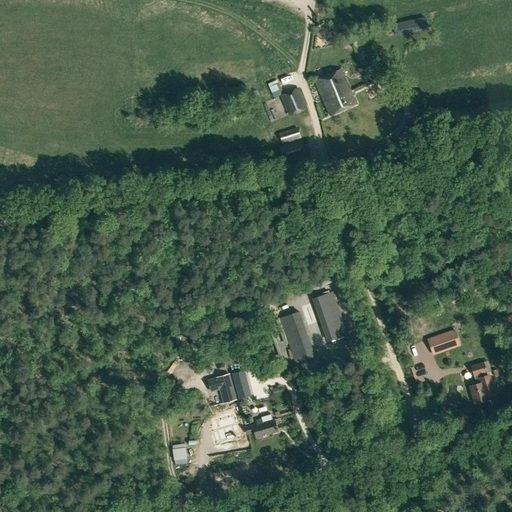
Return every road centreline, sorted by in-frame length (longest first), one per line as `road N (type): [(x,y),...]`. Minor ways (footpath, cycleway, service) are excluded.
road 1 (track): [(466,511),(440,445),(423,440),(331,166),(0,217)]
road 2 (tertiary): [(213,511),(511,422)]
road 3 (track): [(331,166),(302,70),(218,0)]
